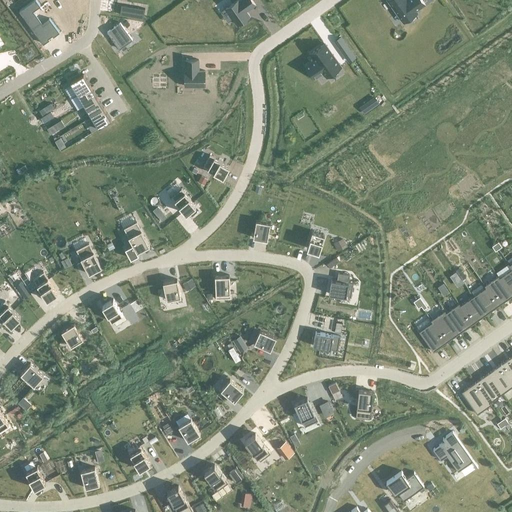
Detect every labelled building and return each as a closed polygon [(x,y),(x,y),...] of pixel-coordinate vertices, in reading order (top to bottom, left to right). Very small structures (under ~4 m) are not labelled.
[(36,0),(33,0),(19,10),(43,43),(51,38),(50,36),(52,35),(53,36),(60,31),(49,17),(49,18),(43,23),(33,10),(40,5),(40,6),(41,5),(36,0)] [(237,0),(226,8),(237,24),(250,15),(246,11),(255,4),(252,0),(237,0)] [(388,0),(403,22),(417,12),(416,10),(425,4),(422,0),(388,0)] [(121,4),(120,14),(143,18),(145,8),(121,4)] [(110,29),(107,31),(119,48),(132,39),(120,22),(113,27),(114,28),(111,31),(110,29)] [(315,60),(306,66),(314,77),(323,71),(327,76),(340,66),(324,43),(310,53),(315,60)] [(352,50),(345,55),(350,61),(356,56),(352,50)] [(186,70),(185,70),(185,86),(205,85),(205,70),(199,70),(198,59),(185,59),(186,70)] [(84,74),(70,82),(78,94),(91,86),(84,74)] [(91,86),(78,94),(85,105),(98,97),(91,86)] [(85,105),(92,116),(105,108),(98,97),(85,105)] [(51,102),(44,107),(48,112),(55,108),(51,102)] [(48,112),(44,107),(40,110),(43,115),(48,112)] [(92,116),(99,128),(112,120),(105,108),(92,116)] [(48,128),(51,133),(58,129),(54,124),(48,128)] [(61,138),(55,141),(60,149),(66,146),(61,138)] [(210,155),(204,166),(223,177),(230,165),(210,155)] [(202,174),(198,180),(204,184),(207,178),(202,174)] [(172,196),(186,214),(196,205),(181,188),(172,196)] [(256,220),(253,238),(267,240),(270,222),(256,220)] [(137,221),(124,228),(133,244),(125,248),(131,259),(139,254),(138,252),(150,245),(137,221)] [(312,231),(307,248),(319,252),(325,235),(312,231)] [(335,244),(338,250),(346,246),(343,240),(335,244)] [(89,243),(76,249),(89,274),(102,267),(89,243)] [(68,257),(61,261),(65,267),(72,264),(68,257)] [(511,295),(511,267),(511,268),(499,277),(511,295)] [(44,271),(33,279),(47,299),(58,292),(44,271)] [(331,279),(329,293),(351,297),(353,283),(349,282),(350,274),(338,272),(337,280),(331,279)] [(230,275),(215,276),(216,298),(230,298),(230,275)] [(499,305),(511,295),(499,277),(498,275),(484,284),(486,286),(499,305)] [(163,282),(167,299),(181,296),(177,279),(163,282)] [(192,279),(183,284),(187,290),(195,285),(192,279)] [(20,282),(16,285),(24,296),(28,293),(20,282)] [(448,291),(443,283),(438,286),(443,294),(448,291)] [(486,314),(499,305),(486,286),(473,295),(486,314)] [(486,314),(473,295),(460,304),(460,305),(473,323),(486,314)] [(420,297),(416,299),(421,306),(424,309),(427,307),(420,297)] [(102,305),(112,321),(123,314),(113,299),(102,305)] [(5,300),(0,305),(0,313),(12,326),(21,317),(5,300)] [(460,332),(473,323),(460,305),(460,304),(459,302),(446,312),(445,312),(460,332)] [(447,341),(460,332),(445,312),(446,312),(444,310),(431,319),(432,321),(447,341)] [(419,330),(433,351),(447,341),(432,321),(419,330)] [(62,331),(71,346),(83,338),(74,323),(62,331)] [(260,329),(254,343),(270,350),(276,337),(260,329)] [(315,331),(313,345),(338,350),(340,336),(315,331)] [(242,337),(235,341),(241,351),(248,347),(242,337)] [(238,353),(231,357),(237,366),(244,362),(238,353)] [(511,378),(511,356),(502,364),(511,378)] [(30,363),(21,373),(34,385),(44,375),(30,363)] [(503,393),(511,386),(511,378),(502,364),(489,373),(503,393)] [(490,402),(503,393),(489,373),(475,382),(490,402)] [(230,378),(221,390),(235,401),(244,390),(230,378)] [(336,382),(328,385),(332,393),(339,389),(336,382)] [(478,414),(492,404),(490,402),(475,382),(462,392),(478,414)] [(356,416),(370,418),(373,391),(359,389),(356,416)] [(318,420),(307,397),(294,403),(305,426),(318,420)] [(23,398),(17,402),(22,410),(28,407),(23,398)] [(319,400),(313,404),(318,412),(325,408),(319,400)] [(0,428),(9,423),(0,409),(0,428)] [(179,425),(188,441),(200,433),(191,418),(179,425)] [(506,424),(502,419),(497,423),(500,428),(506,424)] [(170,425),(164,429),(167,435),(174,431),(170,425)] [(445,441),(433,449),(441,459),(447,455),(458,471),(473,460),(453,431),(443,438),(445,441)] [(255,433),(245,441),(260,460),(270,453),(255,433)] [(300,443),(295,434),(290,436),(295,446),(300,443)] [(285,441),(278,447),(282,453),(290,447),(285,441)] [(140,445),(129,452),(140,469),(151,462),(140,445)] [(45,451),(40,454),(44,462),(49,459),(45,451)] [(104,460),(102,452),(96,453),(98,461),(104,460)] [(204,472),(218,490),(228,482),(215,464),(204,472)] [(37,466),(26,472),(35,488),(46,482),(37,466)] [(81,470),(86,488),(100,484),(95,467),(81,470)] [(234,469),(229,473),(236,482),(241,478),(234,469)] [(402,471),(386,481),(395,493),(397,491),(403,500),(424,485),(414,471),(406,477),(402,471)] [(167,491),(178,511),(191,511),(193,511),(179,485),(167,491)] [(399,511),(390,499),(384,504),(389,511),(399,511)] [(203,503),(197,506),(200,511),(201,511),(206,510),(203,503)]
